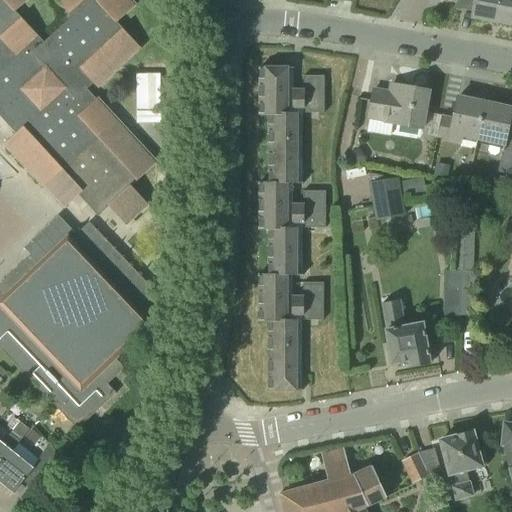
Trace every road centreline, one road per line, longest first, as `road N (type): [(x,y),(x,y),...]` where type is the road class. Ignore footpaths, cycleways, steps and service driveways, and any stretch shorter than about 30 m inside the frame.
road 1 (residential): [(188,420),(215,203),(209,28)]
road 2 (residential): [(511,60),(396,33),(266,21),(209,28)]
road 3 (residential): [(511,384),(485,382),(249,434)]
